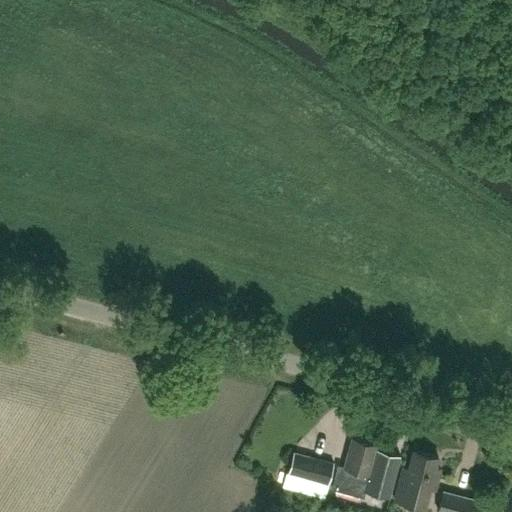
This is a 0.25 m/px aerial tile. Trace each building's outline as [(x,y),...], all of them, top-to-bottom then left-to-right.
[(311,451),(329,435),(319,425),(302,441),(311,451)] [(339,464),(336,474),(332,487),(364,496),(365,490),(389,497),(402,455),(377,448),(378,444),(353,436),(345,465),(339,464)] [(414,450),(409,468),(404,467),(395,499),(421,506),(427,486),(436,489),(441,468),(436,467),(439,456),(414,450)] [(334,462),(306,455),(301,475),(288,472),(284,486),(324,497),(334,462)] [(442,511),(496,511),(498,504),(443,489),(437,510),(442,511)]
